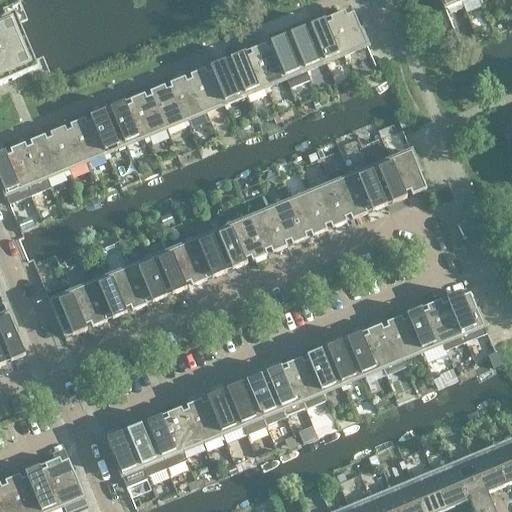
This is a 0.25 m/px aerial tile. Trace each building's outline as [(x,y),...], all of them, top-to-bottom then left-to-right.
[(461,3),(459,0),(440,0),(445,10),(461,3)] [(368,48),(354,14),(346,18),(344,13),(331,19),(347,56),(368,48)] [(10,26),(18,23),(14,15),(6,18),(10,26)] [(34,62),(18,24),(18,23),(10,26),(6,18),(5,19),(4,20),(0,21),(0,86),(10,82),(27,75),(28,75),(30,74),(26,66),(34,63),(34,62)] [(347,56),(331,19),(311,27),(327,65),(347,56)] [(327,65),(311,27),(291,35),(307,73),(327,65)] [(307,73),(291,35),(271,43),(287,81),(307,73)] [(287,81),(271,43),(251,52),(267,89),(287,81)] [(267,89),(251,52),(231,60),(247,98),(267,89)] [(247,98),(231,60),(211,68),(227,106),(247,98)] [(26,66),(30,74),(38,71),(34,63),(26,66)] [(227,106),(211,68),(191,77),(207,114),(227,106)] [(207,114),(191,77),(171,85),(187,123),(207,114)] [(187,123),(171,85),(151,93),(167,131),(187,123)] [(167,131),(151,93),(131,101),(147,139),(167,131)] [(147,139),(131,101),(111,110),(127,148),(147,139)] [(127,148),(111,110),(91,118),(107,156),(127,148)] [(408,128),(403,115),(400,116),(396,117),(402,131),(408,128)] [(107,156),(91,118),(71,126),(87,164),(107,156)] [(87,164),(71,126),(51,135),(67,172),(87,164)] [(67,172),(51,135),(31,143),(47,181),(67,172)] [(50,190),(47,181),(31,143),(11,151),(27,189),(31,198),(50,190)] [(27,189),(11,151),(0,155),(0,183),(6,198),(10,207),(31,198),(27,189)] [(426,191),(411,153),(390,162),(406,200),(426,191)] [(406,200),(390,162),(370,170),(386,208),(406,200)] [(386,208),(370,170),(350,178),(366,216),(386,208)] [(366,216),(350,178),(330,187),(346,224),(366,216)] [(346,224),(330,187),(310,195),(326,233),(346,224)] [(326,233),(310,195),(290,203),(306,241),(326,233)] [(306,241),(290,203),(270,212),(286,249),(306,241)] [(286,249),(270,212),(250,220),(266,257),(286,249)] [(266,257),(250,220),(230,228),(246,266),(266,257)] [(246,266),(230,228),(210,237),(226,274),(246,266)] [(226,274),(210,237),(190,245),(206,283),(226,274)] [(206,283),(190,245),(170,253),(186,291),(206,283)] [(186,291),(170,253),(150,261),(166,299),(186,291)] [(166,299),(150,261),(130,270),(146,307),(166,299)] [(146,307),(130,270),(110,278),(126,316),(146,307)] [(126,316),(110,278),(90,286),(106,324),(126,316)] [(106,324),(90,286),(70,294),(86,332),(106,324)] [(86,332),(70,294),(51,303),(50,303),(63,336),(70,334),(72,338),(86,332)] [(483,328),(470,295),(463,298),(461,294),(447,299),(463,337),(483,328)] [(466,345),(463,337),(447,299),(427,308),(443,345),(446,353),(466,345)] [(443,345),(427,308),(407,316),(423,354),(443,345)] [(25,358),(8,315),(0,318),(0,355),(5,366),(25,358)] [(423,354),(407,316),(387,324),(403,362),(423,354)] [(403,362),(387,324),(367,333),(383,370),(386,378),(406,369),(403,362)] [(383,370),(367,333),(347,341),(363,378),(383,370)] [(363,378),(347,341),(327,349),(343,387),(363,378)] [(343,387),(327,349),(307,357),(323,395),(343,387)] [(323,395),(307,357),(287,366),(303,403),(306,411),(326,403),(323,395)] [(303,403),(287,366),(267,374),(283,412),(285,418),(286,420),(306,411),(303,403)] [(283,412),(267,374),(247,382),(263,420),(265,426),(285,418),(283,412)] [(263,420),(247,382),(227,391),(243,428),(246,435),(266,427),(265,426),(263,420)] [(243,428),(227,391),(207,399),(223,437),(243,428)] [(223,437),(207,399),(187,407),(203,445),(223,437)] [(203,445),(187,407),(167,415),(183,453),(203,445)] [(183,453),(167,415),(147,424),(163,461),(166,469),(186,461),(183,453)] [(163,461),(147,424),(127,432),(143,470),(146,477),(166,469),(163,461)] [(143,470),(127,432),(106,441),(122,478),(126,488),(147,479),(146,477),(143,470)] [(511,485),(511,443),(493,452),(508,488),(511,485)] [(53,455),(55,462),(60,460),(61,465),(68,462),(67,457),(64,450),(53,455)] [(508,488),(493,452),(472,460),(487,496),(488,496),(508,488)] [(75,511),(87,507),(68,462),(61,465),(60,460),(55,462),(46,466),(63,508),(64,511),(75,511)] [(494,511),(488,496),(487,496),(472,460),(455,467),(470,503),(469,504),(472,511),(494,511)] [(53,511),(63,508),(46,466),(26,474),(41,511),(53,511)] [(470,503),(455,467),(434,476),(448,511),(449,511),(469,504),(470,503)] [(41,511),(26,474),(6,482),(18,511),(41,511)] [(448,511),(434,476),(413,485),(424,511),(448,511)] [(18,511),(6,482),(0,484),(0,511),(18,511)] [(424,511),(413,485),(392,494),(399,511),(424,511)] [(399,511),(392,494),(370,502),(374,511),(399,511)] [(374,511),(370,502),(349,511),(374,511)]
